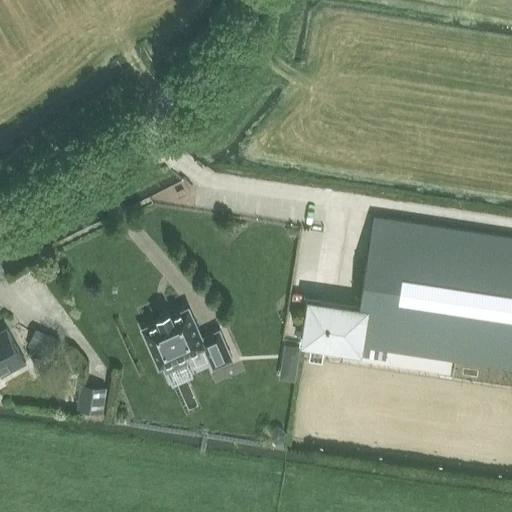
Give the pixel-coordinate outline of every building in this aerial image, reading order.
[(511,231),(379,212),(365,306),(360,340),(511,362),(511,231)] [(46,267),(50,276),(59,272),(54,263),(46,267)] [(360,340),(365,306),(312,298),(307,334),(359,342),(360,340)] [(189,308),(190,308),(189,306),(187,307),(171,314),(170,311),(158,316),(160,319),(144,326),(142,327),(143,329),(158,364),(159,366),(161,365),(163,364),(165,371),(187,361),(185,355),(204,346),(213,365),(213,367),(214,366),(231,358),(231,359),(232,358),(220,330),(220,329),(218,330),(219,330),(202,337),(189,308)] [(36,328),(27,346),(53,358),(61,340),(36,328)] [(0,372),(2,376),(26,363),(9,334),(0,339),(0,372)] [(80,385),(77,409),(103,413),(106,389),(80,385)]
